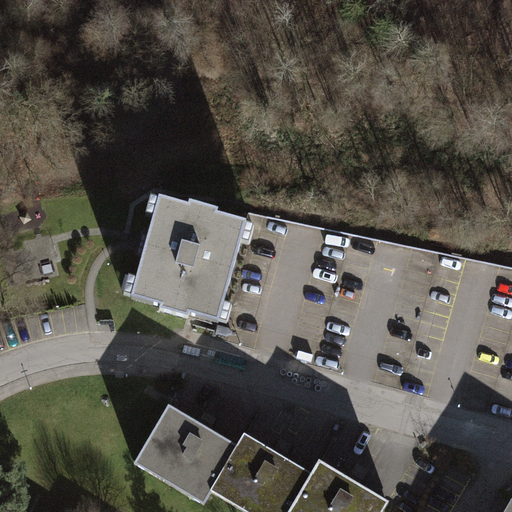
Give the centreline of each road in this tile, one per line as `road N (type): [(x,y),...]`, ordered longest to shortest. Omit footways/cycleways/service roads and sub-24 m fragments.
road 1 (residential): [(0,389),(19,378),(113,367),(207,374),(511,449)]
road 2 (unknown): [(282,387),(310,217)]
road 3 (unknown): [(416,423),(474,290)]
road 4 (unknown): [(344,404),(385,276)]
